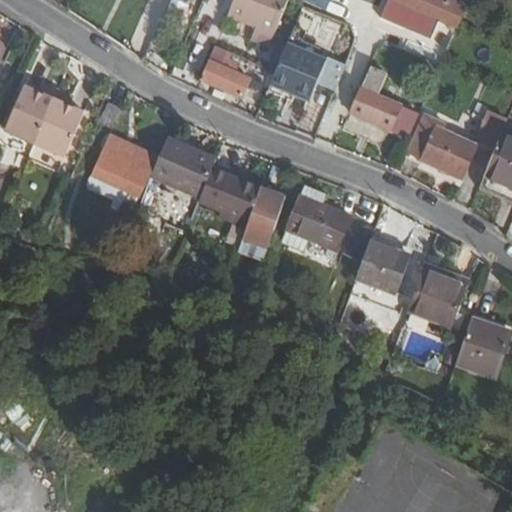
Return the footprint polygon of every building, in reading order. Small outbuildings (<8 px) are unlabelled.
[(249,20),(282,34),(295,0),(237,0),(232,16),(248,23),(249,20)] [(338,0),(317,0),(313,10),(330,17),(338,0)] [(448,31),(453,45),(461,26),(470,5),(459,0),(430,0),(430,2),(426,0),(392,0),(391,4),(448,31)] [(272,67),(281,71),(289,54),(279,50),(272,67)] [(329,70),(290,52),(289,54),(281,71),(278,77),(273,90),(311,108),(329,70)] [(231,60),(217,54),(214,61),(227,68),(231,60)] [(214,61),(206,79),(245,98),(253,80),(227,68),(214,61)] [(380,130),(410,143),(420,120),(380,101),(386,85),(370,78),(354,118),(362,121),(366,119),(382,127),(380,130)] [(6,134),(46,151),(66,107),(25,90),(6,134)] [(66,107),(46,151),(67,160),(86,115),(66,107)] [(482,121),(486,110),(479,107),(474,118),(482,121)] [(111,139),(114,135),(124,113),(112,108),(100,132),(111,139)] [(499,148),(510,121),(491,114),(480,139),(499,148)] [(362,121),(380,130),(382,127),(366,119),(362,121)] [(409,159),(464,183),(477,152),(423,128),(409,159)] [(127,146),(129,142),(114,135),(111,139),(127,146)] [(120,162),(127,146),(111,139),(94,178),(110,185),(120,162)] [(159,162),(153,180),(201,202),(213,172),(215,167),(216,164),(169,140),(162,157),(159,162)] [(156,160),(159,162),(162,157),(130,143),(129,142),(127,146),(156,160)] [(144,189),(156,160),(127,146),(120,162),(127,165),(121,178),(144,189)] [(502,197),(511,202),(511,150),(506,148),(504,150),(499,148),(481,188),(502,197)] [(140,198),(144,189),(121,178),(127,165),(120,162),(110,185),(140,198)] [(215,167),(213,172),(242,184),(245,179),(215,167)] [(201,202),(200,205),(223,215),(248,225),(260,192),(242,184),(213,172),(201,202)] [(495,209),(511,217),(511,202),(502,197),(481,188),(476,201),(495,209)] [(306,190),(288,233),(310,244),(337,255),(350,221),(325,210),(329,199),(306,190)] [(260,192),(248,225),(252,226),(257,213),(264,194),(260,192)] [(246,244),(270,253),(287,203),(264,194),(257,213),(252,226),(250,232),(246,244)] [(221,220),(247,230),(248,225),(223,215),(221,220)] [(108,243),(120,248),(126,231),(115,227),(108,243)] [(310,244),(288,233),(283,246),(304,256),(310,244)] [(402,255),(372,242),(370,248),(400,260),(402,255)] [(400,260),(370,248),(356,287),(395,301),(410,264),(400,260)] [(451,282),(425,271),(422,278),(449,288),(451,282)] [(449,288),(422,278),(407,316),(449,333),(464,294),(449,288)] [(466,288),(451,282),(449,288),(464,294),(466,288)] [(511,314),(478,304),(477,309),(511,320),(511,314)] [(511,320),(477,309),(462,352),(503,367),(511,336),(511,320)]
